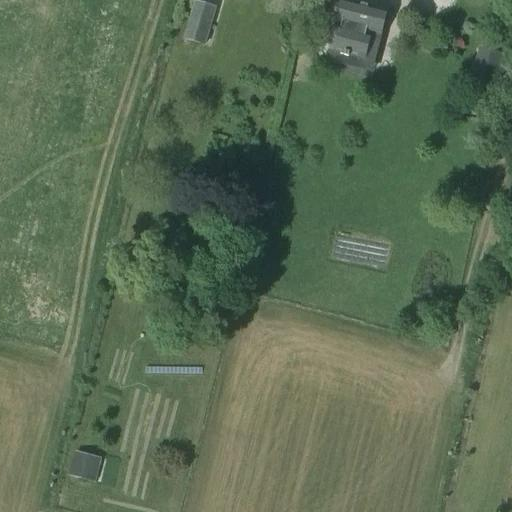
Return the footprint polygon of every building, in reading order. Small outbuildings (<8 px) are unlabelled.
[(387,11),(346,0),(343,0),(330,51),(365,59),(371,33),(381,36),(387,11)] [(205,47),(217,7),(196,1),(184,41),(205,47)] [(504,27),(502,37),(509,39),(511,29),(504,27)] [(440,39),(438,47),(446,49),(448,41),(440,39)] [(487,48),(477,87),(494,92),(504,53),(487,48)] [(198,240),(184,289),(199,293),(214,245),(198,240)] [(101,458),(76,452),(69,476),(95,483),(101,458)]
